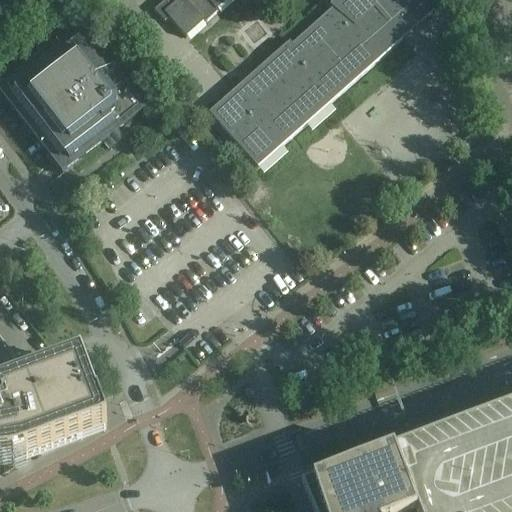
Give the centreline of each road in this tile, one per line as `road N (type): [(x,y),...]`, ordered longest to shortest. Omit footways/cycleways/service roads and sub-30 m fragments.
road 1 (unclassified): [(171,485),(511,356)]
road 2 (residential): [(0,168),(35,208),(106,328),(171,485)]
